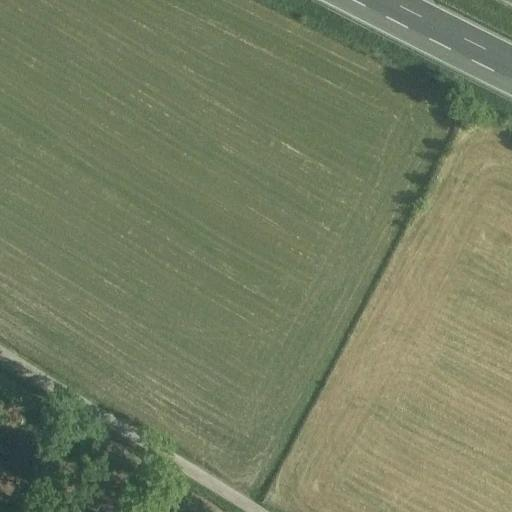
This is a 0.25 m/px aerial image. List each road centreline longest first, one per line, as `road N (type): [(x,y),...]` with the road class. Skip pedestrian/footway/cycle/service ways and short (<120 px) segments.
road 1 (residential): [(256,511),(0,350)]
road 2 (motorway): [(389,0),(511,61)]
